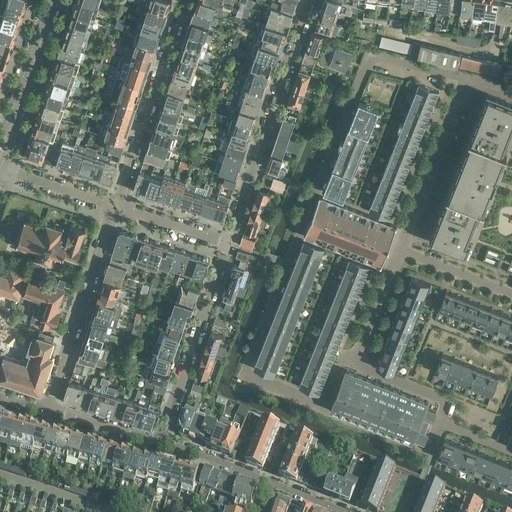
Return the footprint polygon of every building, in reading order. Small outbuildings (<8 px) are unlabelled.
[(0,0),(2,1),(6,2),(24,8),(25,4),(27,3),(27,0),(0,0)] [(74,9),(73,11),(95,18),(99,7),(94,5),(78,0),(76,0),(75,4),(74,5),(73,8),(74,9)] [(130,0),(144,5),(148,6),(167,12),(169,7),(170,6),(172,0),(171,0),(150,0),(147,0),(130,0)] [(197,2),(195,7),(196,8),(213,14),(214,14),(215,15),(218,16),(219,16),(222,6),(203,0),(198,0),(198,2),(197,2)] [(281,0),(279,9),(280,10),(292,14),(297,0),(281,0)] [(335,0),(324,0),(323,5),(339,11),(346,14),(351,15),(352,11),(350,10),(351,6),(346,4),(342,3),(342,0),(338,0),(338,1),(337,1),(335,0)] [(413,0),(413,7),(425,9),(426,5),(426,0),(413,0)] [(426,0),(426,5),(425,9),(424,18),(428,18),(429,9),(437,10),(437,8),(437,6),(438,0),(426,0)] [(438,0),(437,6),(437,8),(449,9),(450,0),(438,0)] [(450,0),(449,9),(460,11),(460,12),(461,12),(462,0),(450,0)] [(462,0),(461,12),(473,13),(474,0),(462,0)] [(474,0),(473,13),(477,14),(477,19),(484,20),(484,15),(486,0),(474,0)] [(486,0),(484,15),(484,20),(491,21),(490,29),(494,30),(496,17),(497,0),(486,0)] [(502,19),(511,20),(511,0),(497,0),(496,18),(502,19)] [(0,7),(0,12),(2,13),(20,20),(21,15),(23,14),(24,11),(23,9),(24,8),(6,2),(2,1),(0,7)] [(120,10),(125,12),(132,14),(134,9),(122,5),(120,10)] [(140,16),(144,18),(163,24),(165,19),(167,18),(167,15),(167,14),(167,12),(148,6),(144,5),(140,16)] [(318,11),(316,16),(335,22),(337,16),(344,18),(346,14),(339,11),(323,5),(322,5),(321,10),(318,11)] [(269,6),(266,13),(290,21),(292,14),(280,10),(272,7),(269,6)] [(194,12),(191,20),(209,26),(211,20),(213,21),(216,22),(218,16),(215,15),(214,14),(213,14),(196,8),(195,12),(194,12)] [(235,21),(239,23),(241,16),(243,11),(239,9),(235,21)] [(70,20),(69,22),(91,29),(95,18),(73,11),(72,15),(70,16),(69,19),(70,20)] [(0,25),(16,31),(18,26),(19,25),(20,23),(19,21),(20,20),(2,13),(0,12),(0,25)] [(266,24),(268,25),(287,31),(290,21),(266,13),(265,17),(268,18),(266,24)] [(143,23),(140,30),(159,36),(160,35),(162,31),(162,30),(163,24),(144,18),(140,16),(138,20),(143,23)] [(316,23),(315,28),(313,32),(324,35),(330,37),(332,33),(333,34),(335,29),(333,28),(335,22),(316,16),(315,21),(316,23)] [(189,28),(188,32),(205,38),(210,39),(212,33),(214,27),(209,26),(191,20),(188,27),(189,28)] [(66,32),(66,33),(83,39),(87,40),(91,29),(69,22),(68,27),(66,27),(65,30),(66,32)] [(115,26),(115,27),(125,30),(127,25),(122,24),(117,22),(116,25),(115,26)] [(261,34),(266,35),(283,41),(287,31),(268,25),(266,24),(263,23),(261,28),(260,33),(261,34)] [(16,31),(0,25),(0,38),(12,42),(14,38),(15,37),(16,34),(16,32),(16,31)] [(135,40),(137,41),(156,48),(158,42),(158,41),(159,36),(140,30),(137,28),(135,33),(139,34),(139,35),(137,35),(135,40)] [(471,29),(470,37),(481,38),(482,30),(471,29)] [(186,37),(184,43),(202,49),(205,51),(206,51),(210,39),(205,38),(188,32),(187,33),(186,34),(185,36),(186,37)] [(323,36),(312,32),(306,49),(317,53),(323,36)] [(62,43),(62,44),(79,50),(84,51),(87,40),(83,39),(66,33),(64,38),(62,38),(61,41),(62,43)] [(260,45),(262,45),(280,51),(283,41),(266,35),(261,34),(260,33),(256,43),(260,45)] [(481,38),(470,37),(463,36),(458,35),(457,35),(456,43),(480,46),(481,40),(481,38)] [(233,42),(231,46),(239,49),(242,39),(235,36),(233,42)] [(350,36),(349,41),(370,46),(371,41),(350,36)] [(382,36),(379,49),(418,58),(421,44),(413,41),(413,43),(382,36)] [(12,42),(0,38),(0,51),(8,54),(10,49),(11,48),(12,46),(12,44),(12,42)] [(156,48),(137,41),(134,49),(128,47),(124,50),(121,57),(127,59),(149,67),(156,48)] [(180,55),(198,61),(202,62),(205,51),(202,49),(184,43),(183,45),(182,46),(181,48),(182,49),(180,55)] [(256,54),(259,55),(275,61),(276,61),(280,51),(262,45),(260,45),(256,43),(255,47),(257,48),(256,54)] [(327,43),(320,62),(326,64),(327,63),(330,64),(329,65),(345,71),(348,64),(351,66),(353,62),(350,60),(352,53),(336,47),(336,48),(333,47),(333,46),(327,43)] [(421,43),(421,44),(418,58),(457,68),(461,53),(421,43)] [(58,50),(58,52),(59,54),(58,55),(80,63),(80,62),(81,62),(85,52),(84,51),(79,50),(62,44),(60,49),(58,50)] [(109,46),(106,53),(114,55),(116,48),(109,46)] [(306,49),(299,68),(300,68),(311,72),(317,53),(306,49)] [(0,64),(4,66),(6,62),(7,61),(8,58),(8,56),(8,54),(0,51),(0,64)] [(252,66),(254,67),(271,73),(273,67),(275,66),(276,64),(275,62),(275,61),(259,55),(256,54),(254,54),(250,65),(252,66)] [(499,76),(502,64),(463,54),(460,66),(499,76)] [(55,65),(55,66),(60,67),(72,72),(76,73),(80,63),(58,55),(56,60),(55,61),(54,64),(55,65)] [(177,66),(176,67),(194,73),(198,61),(180,55),(179,61),(177,61),(176,64),(177,66)] [(146,76),(149,67),(127,59),(126,64),(129,65),(127,70),(146,76)] [(100,69),(103,63),(100,62),(99,61),(98,61),(97,61),(96,61),(95,62),(94,63),(93,63),(93,64),(92,65),(92,66),(97,68),(100,69)] [(51,77),(50,78),(75,87),(77,78),(84,81),(86,76),(76,73),(72,72),(60,67),(55,66),(53,72),(51,72),(50,75),(51,77)] [(252,66),(248,76),(268,83),(269,79),(271,78),(271,76),(271,74),(271,73),(254,67),(252,66)] [(172,79),(189,84),(190,85),(194,73),(176,67),(175,73),(173,73),(172,76),(173,78),(173,79),(172,79)] [(300,68),(294,85),(305,89),(311,72),(300,68)] [(143,85),(146,76),(127,70),(124,79),(143,85)] [(248,76),(246,76),(243,86),(264,94),(266,89),(267,88),(268,86),(267,84),(268,83),(248,76)] [(47,89),(46,90),(52,92),(64,96),(68,97),(71,89),(80,93),(82,89),(75,87),(50,78),(49,84),(47,85),(46,87),(47,89)] [(124,79),(121,89),(139,95),(143,85),(124,79)] [(168,90),(168,91),(185,96),(189,84),(172,79),(170,84),(169,85),(168,88),(168,90)] [(439,91),(419,83),(369,209),(372,210),(382,215),(389,218),(439,91)] [(286,109),(296,112),(297,113),(305,89),(294,85),(288,102),(286,109)] [(264,94),(243,86),(240,97),(261,104),(262,100),(264,99),(265,96),(264,95),(264,94)] [(139,95),(121,89),(118,98),(136,104),(139,95)] [(43,100),(43,101),(64,108),(68,97),(64,96),(52,92),(46,90),(45,95),(43,95),(42,98),(43,100)] [(166,98),(164,102),(181,108),(185,96),(168,91),(168,92),(166,93),(165,95),(166,98)] [(488,199),(502,165),(499,163),(503,153),(506,155),(507,154),(503,152),(504,149),(504,148),(501,147),(504,141),(507,142),(511,128),(511,104),(487,94),(482,107),(478,118),(481,119),(477,129),(474,128),(470,139),(469,139),(469,140),(460,163),(456,173),(447,195),(446,196),(447,196),(443,207),(445,208),(441,218),(439,217),(438,218),(434,228),(429,241),(466,255),(466,254),(463,253),(467,243),(470,244),(471,243),(467,242),(476,220),(476,219),(473,218),(476,212),(479,213),(480,210),(484,211),(484,210),(481,208),(485,198),(488,200),(488,199)] [(241,106),(240,109),(257,115),(258,110),(260,109),(261,107),(260,105),(261,104),(240,97),(237,104),(241,106)] [(118,98),(115,108),(133,114),(136,104),(118,98)] [(39,111),(39,112),(61,119),(64,108),(43,101),(41,106),(39,106),(39,109),(39,111)] [(339,197),(340,198),(344,199),(353,176),(379,109),(359,101),(324,191),(331,194),(339,197)] [(163,102),(159,114),(181,121),(184,114),(180,113),(182,109),(181,108),(164,102),(163,102)] [(189,105),(187,110),(196,113),(197,108),(189,105)] [(257,116),(257,115),(240,109),(236,107),(234,114),(232,118),(237,119),(253,125),(255,120),(257,120),(257,117),(257,116)] [(130,123),(133,114),(115,108),(113,111),(105,108),(102,114),(103,114),(112,117),(130,123)] [(36,122),(35,123),(57,130),(61,119),(39,112),(38,116),(36,117),(35,120),(36,122)] [(284,116),(279,130),(290,134),(297,113),(296,112),(295,115),(290,114),(288,117),(284,116)] [(126,133),(130,123),(112,117),(103,114),(102,114),(98,113),(97,116),(102,117),(100,124),(103,125),(108,126),(126,133)] [(159,114),(155,126),(177,133),(180,125),(181,126),(183,122),(181,121),(159,114)] [(229,128),(233,130),(250,135),(252,134),(253,132),(252,130),(253,125),(237,119),(233,118),(229,128)] [(32,133),(53,141),(57,130),(35,123),(34,127),(32,128),(31,131),(32,133)] [(127,133),(126,133),(108,126),(103,125),(100,134),(105,136),(124,143),(127,133)] [(155,126),(151,138),(170,144),(173,145),(176,138),(186,141),(187,137),(177,133),(155,126)] [(226,139),(230,140),(246,146),(246,145),(248,145),(249,142),(248,141),(250,135),(233,130),(229,128),(226,139)] [(279,130),(271,152),(283,156),(290,134),(279,130)] [(28,143),(28,144),(50,152),(53,141),(32,133),(30,138),(29,139),(28,142),(28,143)] [(151,138),(147,150),(166,156),(170,157),(172,150),(180,152),(181,148),(173,145),(170,144),(151,138)] [(73,150),(67,167),(72,169),(73,171),(75,172),(77,171),(78,171),(84,152),(77,149),(80,140),(76,139),(74,146),(73,150)] [(222,149),(226,151),(243,156),(245,155),(245,153),(245,151),(246,146),(230,140),(226,139),(222,149)] [(124,145),(112,141),(109,150),(121,154),(124,145)] [(63,143),(60,152),(59,155),(58,158),(56,163),(61,165),(62,167),(64,168),(66,167),(67,167),(73,150),(74,146),(63,143)] [(84,152),(78,171),(83,173),(83,174),(86,175),(88,175),(89,175),(95,156),(89,153),(92,144),(87,143),(84,152)] [(50,152),(28,144),(27,149),(25,150),(24,152),(25,154),(24,155),(42,162),(46,163),(50,152)] [(167,165),(170,157),(147,150),(145,158),(149,159),(167,165)] [(222,161),(223,161),(239,167),(239,166),(241,165),(242,163),(241,161),(243,156),(226,151),(225,154),(220,153),(218,160),(222,161)] [(95,156),(89,175),(93,176),(94,178),(97,179),(99,178),(100,179),(106,159),(107,155),(97,152),(95,156)] [(283,156),(271,152),(266,166),(271,168),(270,172),(277,174),(283,156)] [(106,159),(100,179),(104,180),(105,182),(108,183),(110,182),(111,182),(117,163),(118,160),(111,158),(111,156),(108,155),(106,159)] [(170,157),(167,165),(172,167),(175,159),(170,157)] [(215,171),(219,172),(236,178),(239,167),(223,161),(222,161),(218,160),(215,171)] [(192,165),(180,161),(179,166),(190,170),(190,169),(192,165)] [(145,173),(140,171),(134,190),(139,192),(140,194),(143,194),(144,193),(145,194),(151,176),(144,174),(145,173)] [(151,176),(145,194),(150,195),(151,197),(154,198),(155,197),(156,197),(162,180),(156,178),(157,173),(153,171),(151,177),(151,176)] [(162,180),(156,197),(161,199),(162,201),(165,202),(166,201),(167,201),(175,179),(163,175),(162,180)] [(225,176),(223,183),(222,186),(229,188),(226,196),(231,197),(234,186),(236,180),(225,176)] [(271,188),(282,192),(285,182),(274,178),(271,188)] [(175,179),(167,201),(172,203),(173,205),(176,205),(177,204),(178,205),(186,183),(175,179)] [(196,186),(189,209),(194,210),(195,212),(197,213),(199,212),(200,212),(205,195),(209,184),(209,183),(204,182),(202,188),(196,186)] [(186,183),(178,205),(183,207),(184,208),(187,209),(188,208),(189,209),(196,186),(186,183)] [(205,195),(200,212),(205,214),(206,216),(209,217),(210,216),(211,216),(217,199),(210,197),(214,186),(209,184),(205,195)] [(259,189),(253,207),(252,210),(263,214),(271,193),(259,189)] [(357,262),(362,264),(363,261),(364,259),(380,265),(381,266),(382,264),(396,228),(397,228),(398,226),(396,225),(381,219),(382,216),(382,215),(372,210),(371,212),(370,215),(337,202),(338,199),(339,197),(331,194),(330,196),(329,199),(321,196),(322,196),(320,195),(304,235),(306,236),(359,257),(358,259),(357,262)] [(217,199),(211,216),(217,218),(217,220),(220,221),(221,220),(223,220),(229,203),(217,199)] [(251,212),(245,230),(257,234),(260,224),(269,227),(272,217),(263,214),(252,210),(251,212)] [(25,220),(17,245),(37,252),(35,257),(51,263),(54,255),(56,256),(57,253),(62,255),(77,260),(81,248),(79,248),(85,230),(70,225),(69,229),(64,227),(64,228),(47,222),(45,227),(25,220)] [(120,232),(113,254),(114,253),(124,257),(126,252),(132,234),(123,231),(120,232)] [(132,234),(126,252),(137,256),(143,237),(139,236),(138,234),(135,233),(133,234),(132,234)] [(137,256),(135,260),(146,264),(154,241),(150,240),(149,238),(146,237),(144,238),(143,237),(137,256)] [(254,241),(242,237),(240,245),(251,249),(254,241)] [(154,241),(146,264),(158,268),(159,263),(165,245),(161,243),(160,242),(157,241),(155,242),(154,241)] [(304,241),(259,356),(254,367),(274,375),(324,249),(304,241)] [(165,245),(159,263),(170,267),(176,248),(176,249),(175,249),(174,247),(172,246),(171,247),(169,247),(169,246),(165,245)] [(176,248),(170,267),(182,271),(188,252),(187,252),(186,250),(183,249),(181,250),(176,248)] [(249,254),(238,250),(236,257),(241,259),(238,266),(233,265),(230,274),(233,274),(230,282),(244,286),(246,280),(247,277),(242,275),(249,254)] [(188,252),(182,271),(192,274),(198,256),(197,254),(194,253),(192,254),(191,254),(188,252)] [(198,256),(192,274),(204,278),(204,277),(205,277),(208,269),(207,269),(210,261),(209,260),(209,259),(208,258),(207,257),(206,258),(198,256)] [(41,261),(36,259),(32,261),(29,271),(34,273),(37,271),(41,261)] [(362,264),(357,262),(350,259),(299,385),(320,393),(370,267),(363,264),(362,264)] [(108,269),(127,276),(129,277),(130,273),(132,269),(127,267),(121,265),(110,261),(108,269)] [(0,293),(20,300),(21,295),(23,291),(22,290),(25,284),(21,283),(24,273),(10,268),(8,274),(0,271),(2,265),(0,264),(0,293)] [(108,269),(104,278),(122,284),(124,285),(127,276),(108,269)] [(38,305),(36,305),(31,321),(39,324),(39,325),(49,328),(50,323),(56,325),(62,307),(59,306),(65,290),(63,289),(58,287),(30,277),(28,282),(26,281),(25,285),(25,284),(22,290),(23,291),(21,295),(46,303),(38,305)] [(411,277),(407,289),(425,296),(430,284),(411,277)] [(101,289),(118,295),(119,295),(133,300),(134,299),(136,294),(137,291),(122,285),(122,284),(104,278),(101,289)] [(152,284),(163,288),(164,283),(153,280),(152,284)] [(190,281),(188,287),(199,291),(201,284),(190,281)] [(244,286),(230,282),(228,289),(225,288),(222,297),(227,299),(225,304),(221,303),(218,310),(223,311),(224,307),(233,310),(235,304),(233,303),(236,294),(243,296),(247,287),(244,286)] [(181,285),(176,300),(195,306),(200,291),(199,291),(188,287),(182,285),(182,284),(181,285)] [(101,289),(98,299),(127,309),(129,305),(122,303),(122,302),(116,300),(118,295),(101,289)] [(407,289),(402,300),(421,307),(425,296),(407,289)] [(457,295),(446,291),(438,309),(450,314),(457,295)] [(468,300),(457,295),(450,314),(461,318),(468,300)] [(98,299),(95,309),(111,315),(113,309),(122,312),(124,308),(98,299)] [(176,300),(173,310),(188,315),(189,312),(192,313),(195,306),(176,300)] [(402,300),(398,311),(416,318),(421,307),(402,300)] [(480,304),(468,300),(461,318),(472,323),(480,304)] [(142,312),(148,314),(151,303),(146,301),(142,312)] [(491,309),(480,304),(472,323),(483,327),(491,309)] [(91,320),(92,320),(108,326),(111,315),(95,309),(91,320)] [(502,313),(491,309),(483,327),(494,332),(502,313)] [(173,310),(169,321),(185,326),(188,315),(173,310)] [(398,311),(393,322),(412,329),(416,318),(398,311)] [(511,320),(511,317),(502,313),(494,332),(506,336),(511,320)] [(227,321),(215,317),(213,323),(225,327),(227,321)] [(0,377),(41,391),(53,355),(49,354),(53,339),(39,334),(37,338),(36,337),(32,336),(27,352),(30,353),(28,358),(23,357),(22,359),(5,354),(6,351),(0,348),(0,346),(1,342),(0,339),(0,326),(2,322),(0,318),(0,377)] [(90,325),(88,331),(105,336),(119,341),(120,337),(106,332),(109,326),(108,326),(92,320),(91,321),(90,322),(89,324),(90,325)] [(169,321),(166,332),(181,336),(185,326),(169,321)] [(135,334),(137,329),(138,324),(133,322),(130,333),(135,334)] [(393,322),(389,333),(408,341),(412,329),(393,322)] [(86,336),(84,342),(101,347),(105,336),(88,331),(88,332),(87,333),(86,335),(86,336)] [(166,332),(162,342),(178,347),(181,336),(166,332)] [(210,332),(204,350),(203,353),(215,357),(222,336),(210,332)] [(389,333),(384,344),(403,352),(408,341),(389,333)] [(83,346),(81,352),(98,358),(101,347),(84,342),(83,343),(82,345),(83,346)] [(156,352),(156,353),(174,358),(178,347),(162,342),(158,353),(156,352)] [(384,344),(380,355),(399,363),(403,352),(384,344)] [(79,359),(78,359),(91,363),(95,364),(96,364),(105,367),(107,361),(98,358),(81,352),(79,359)] [(149,363),(152,364),(170,370),(172,364),(173,363),(175,360),(174,358),(156,353),(153,352),(149,363)] [(196,373),(197,374),(208,377),(215,357),(203,353),(202,355),(196,373)] [(442,354),(434,372),(446,377),(453,358),(442,354)] [(375,367),(394,375),(399,363),(380,355),(375,367)] [(78,358),(76,365),(89,369),(91,363),(78,359),(78,358)] [(465,363),(453,358),(446,377),(457,381),(465,363)] [(476,367),(465,363),(457,381),(468,386),(476,367)] [(76,365),(74,370),(87,374),(89,369),(76,365)] [(149,378),(167,384),(167,382),(168,382),(169,380),(169,377),(171,372),(153,366),(149,378)] [(487,371),(476,367),(468,386),(479,390),(487,371)] [(74,370),(72,376),(85,380),(87,374),(74,370)] [(346,370),(330,410),(412,442),(414,438),(424,441),(428,432),(424,431),(429,418),(433,419),(436,411),(426,407),(428,402),(346,370)] [(499,376),(487,371),(479,390),(491,395),(499,376)] [(83,386),(77,404),(78,405),(78,406),(83,407),(84,406),(84,407),(85,406),(88,407),(89,404),(94,389),(97,379),(93,377),(91,383),(90,388),(83,386)] [(89,404),(88,407),(87,407),(89,408),(89,409),(94,411),(94,409),(99,411),(109,381),(104,379),(102,387),(95,385),(94,389),(89,404)] [(83,386),(70,382),(64,400),(66,400),(66,402),(71,403),(72,402),(76,404),(77,404),(83,386)] [(194,383),(192,389),(203,393),(205,387),(194,383)] [(108,385),(99,411),(100,411),(100,412),(105,414),(106,413),(111,414),(117,395),(119,388),(108,385)] [(156,385),(155,387),(154,390),(165,394),(167,388),(156,385)] [(128,399),(122,416),(121,417),(123,417),(123,419),(128,420),(129,419),(133,419),(143,389),(139,388),(136,396),(135,396),(134,400),(128,399)] [(192,389),(190,396),(200,400),(203,393),(192,389)] [(117,395),(111,414),(112,416),(116,417),(117,416),(118,416),(118,415),(122,416),(128,399),(129,394),(125,393),(124,397),(117,395)] [(228,401),(218,397),(216,403),(226,407),(228,401)] [(133,419),(132,422),(142,424),(150,401),(140,398),(133,419)] [(150,401),(142,424),(151,427),(154,425),(155,425),(160,410),(160,409),(161,405),(150,401)] [(249,409),(241,406),(237,415),(246,418),(249,409)] [(184,414),(183,413),(180,423),(180,428),(181,431),(184,435),(186,434),(188,435),(188,437),(189,437),(195,419),(198,411),(194,409),(191,417),(184,414)] [(195,419),(189,437),(192,438),(193,437),(196,438),(197,438),(201,440),(207,424),(207,423),(209,419),(211,412),(207,410),(202,421),(195,419)] [(7,417),(6,416),(0,438),(0,439),(7,441),(4,451),(9,452),(11,443),(13,438),(18,420),(12,418),(12,416),(8,415),(7,417)] [(263,419),(259,428),(276,435),(280,425),(262,418),(262,419),(263,419)] [(18,420),(13,438),(11,443),(18,444),(15,455),(19,457),(23,446),(24,441),(29,423),(24,421),(23,420),(20,419),(19,420),(18,420)] [(207,424),(201,440),(206,441),(205,442),(206,444),(211,446),(212,445),(219,428),(218,427),(212,425),(214,421),(209,419),(207,423),(207,424)] [(212,445),(211,446),(211,448),(220,452),(228,433),(229,433),(231,428),(232,424),(221,419),(218,427),(219,428),(212,445)] [(29,423),(24,441),(23,446),(30,448),(31,443),(35,445),(41,426),(35,425),(35,423),(32,422),(30,423),(29,423)] [(41,426),(35,445),(34,449),(45,452),(47,448),(52,429),(46,428),(47,426),(42,425),(42,426),(41,426)] [(52,429),(47,448),(45,452),(57,455),(58,451),(64,433),(58,431),(58,429),(54,428),(53,430),(52,429)] [(228,433),(220,452),(230,456),(232,451),(233,450),(234,447),(235,443),(238,437),(240,431),(231,428),(229,433),(228,433)] [(259,428),(256,437),(273,443),(276,435),(259,428)] [(64,433),(58,451),(57,455),(67,458),(68,454),(73,439),(74,439),(75,436),(69,434),(69,433),(66,432),(65,433),(64,433)] [(297,432),(293,442),(310,448),(314,439),(297,432)] [(73,439),(68,454),(67,458),(79,462),(80,457),(84,444),(85,444),(86,439),(80,437),(79,436),(76,435),(75,436),(74,439),(73,439)] [(256,437),(253,445),(269,452),(273,443),(256,437)] [(84,444),(80,457),(79,462),(90,465),(91,460),(92,461),(98,442),(92,440),(92,439),(87,438),(87,439),(86,439),(85,444),(84,444)] [(437,457),(448,462),(456,443),(444,439),(437,457)] [(98,442),(92,461),(91,460),(90,465),(96,467),(97,466),(101,467),(102,464),(104,464),(109,445),(103,444),(104,442),(99,441),(98,442)] [(293,442),(290,450),(307,457),(310,448),(293,442)] [(467,448),(456,443),(448,462),(460,467),(467,448)] [(109,445),(104,464),(102,464),(101,467),(108,469),(102,491),(107,492),(113,471),(114,467),(115,467),(120,448),(114,447),(115,445),(110,444),(110,446),(109,445)] [(253,445),(249,454),(266,460),(269,452),(253,445)] [(120,448),(115,467),(114,467),(113,471),(120,473),(122,469),(126,470),(131,452),(126,450),(126,449),(121,447),(121,449),(120,448)] [(478,452),(467,448),(460,467),(470,471),(471,471),(478,452)] [(290,450),(286,458),(303,465),(307,457),(290,450)] [(131,452),(126,470),(125,474),(131,476),(129,486),(133,487),(136,477),(137,473),(143,455),(137,453),(137,452),(134,451),(132,452),(131,452)] [(358,452),(356,451),(352,460),(364,464),(367,456),(358,452)] [(489,457),(478,452),(471,471),(472,471),(481,475),(482,475),(489,457)] [(143,455),(137,473),(136,477),(147,480),(148,478),(148,477),(149,475),(152,462),(153,462),(153,458),(149,456),(148,455),(145,454),(144,455),(143,455)] [(249,454),(246,462),(263,469),(266,460),(249,454)] [(152,462),(149,475),(148,477),(148,478),(160,482),(161,479),(166,461),(160,460),(159,458),(157,457),(155,458),(153,458),(153,462),(152,462)] [(500,461),(489,457),(482,475),(483,476),(492,479),(493,480),(500,461)] [(286,458),(283,467),(300,474),(303,465),(286,458)] [(166,461),(161,479),(160,482),(163,482),(163,484),(170,486),(171,481),(176,464),(175,462),(172,461),(170,463),(166,461)] [(494,480),(504,484),(511,466),(500,461),(493,480),(494,480)] [(378,462),(375,469),(393,476),(396,469),(378,462)] [(176,464),(171,481),(170,486),(177,489),(178,484),(183,486),(188,468),(183,466),(182,465),(179,464),(178,465),(176,464)] [(188,468),(183,486),(182,490),(193,493),(199,471),(194,469),(193,468),(190,467),(189,468),(188,468)] [(283,467),(280,475),(297,482),(300,474),(283,467)] [(205,469),(199,485),(199,486),(202,487),(198,499),(202,501),(207,489),(214,472),(205,469)] [(375,469),(372,477),(389,484),(393,476),(375,469)] [(37,480),(39,474),(28,471),(26,477),(37,480)] [(214,472),(207,489),(202,501),(206,502),(211,490),(217,492),(222,475),(214,472)] [(325,493),(337,498),(343,483),(331,478),(330,480),(328,479),(331,473),(326,472),(319,490),(325,493)] [(222,475),(217,492),(221,494),(217,509),(220,510),(225,495),(230,478),(222,475)] [(343,483),(337,498),(350,503),(359,480),(346,475),(343,483)] [(372,477),(369,484),(386,492),(389,484),(372,477)] [(230,478),(225,495),(220,510),(224,511),(229,497),(233,499),(238,481),(230,478)] [(233,499),(232,501),(237,503),(235,509),(240,510),(242,504),(248,485),(238,481),(233,499)] [(427,481),(424,489),(442,496),(445,488),(427,481)] [(369,484),(366,492),(383,499),(386,492),(369,484)] [(248,485),(242,504),(240,510),(245,511),(247,506),(251,507),(258,488),(248,485)] [(71,488),(70,491),(81,495),(83,491),(71,486),(71,488)] [(424,489),(421,497),(439,504),(442,496),(424,489)] [(94,495),(83,491),(81,495),(91,499),(92,500),(94,495)] [(366,492),(363,500),(380,507),(383,499),(366,492)] [(275,497),(273,504),(288,511),(289,511),(291,506),(297,509),(295,511),(301,511),(304,507),(278,496),(275,497)] [(421,497),(418,504),(436,511),(439,504),(421,497)] [(466,499),(462,509),(469,511),(481,511),(484,506),(466,499)] [(363,500),(359,507),(371,511),(378,511),(380,507),(363,500)] [(126,511),(129,504),(118,501),(116,508),(126,511)]
